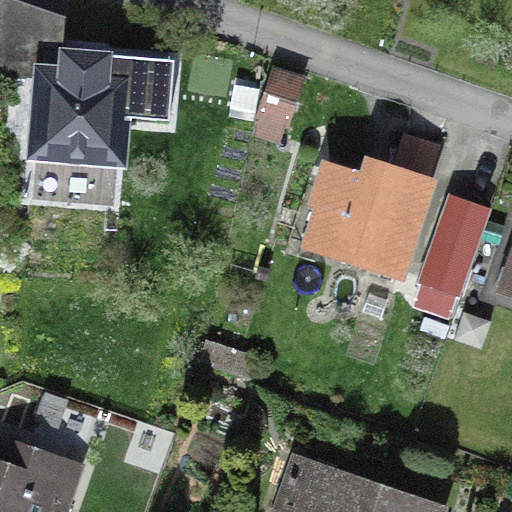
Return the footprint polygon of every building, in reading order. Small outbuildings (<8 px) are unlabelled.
[(60,79),(42,77),(36,151),(117,159),(122,93),(163,97),(166,61),(62,52),(60,79)] [(272,70),(258,113),(284,122),(298,78),(272,70)] [(312,245),(396,272),(441,139),(408,128),(383,187),(325,168),(314,203),(324,206),(312,245)] [(432,250),(467,263),(486,211),(451,198),(432,250)] [(0,511),(65,511),(57,509),(70,470),(7,449),(0,469),(0,511)] [(324,483),(291,471),(277,511),(419,511),(325,479),(324,483)]
